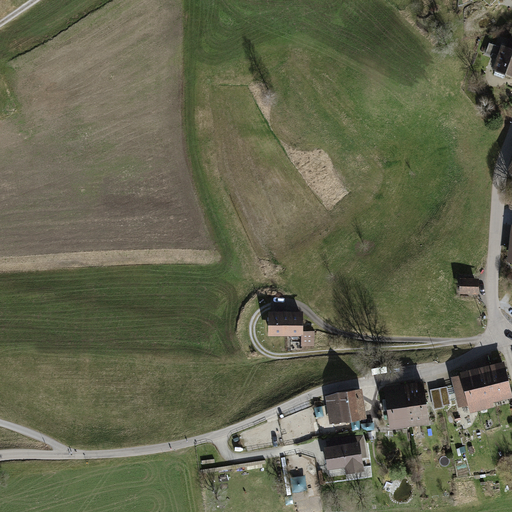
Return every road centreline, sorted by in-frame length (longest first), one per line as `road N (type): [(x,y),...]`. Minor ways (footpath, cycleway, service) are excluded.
road 1 (unclassified): [(501,337),(446,366),(329,388),(189,442),(120,453),(0,455)]
road 2 (track): [(269,306),(252,329),(256,344),(274,356),(452,341)]
road 3 (track): [(501,337),(360,337),(331,329),(296,304),(269,306)]
road 4 (unclassified): [(511,139),(500,174),(493,263),(501,337)]
